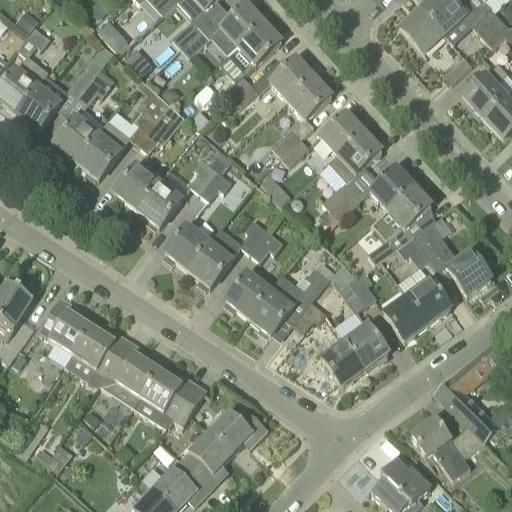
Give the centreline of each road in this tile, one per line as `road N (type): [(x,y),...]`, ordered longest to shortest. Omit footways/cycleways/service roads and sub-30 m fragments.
road 1 (residential): [(0,221),(344,440)]
road 2 (residential): [(511,217),(342,26)]
road 3 (residential): [(344,440),(511,314)]
